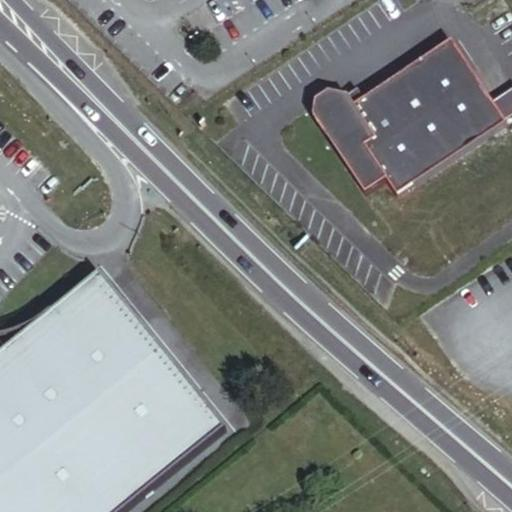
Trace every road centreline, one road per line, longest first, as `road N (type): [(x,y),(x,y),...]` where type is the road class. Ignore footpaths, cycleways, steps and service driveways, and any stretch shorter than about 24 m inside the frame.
road 1 (secondary): [(58,60),(458,447)]
road 2 (unknown): [(452,0),(305,99),(286,117),(280,150),(353,243),(407,287),(426,287),(511,236)]
road 3 (unknown): [(150,28),(208,86),(341,0)]
